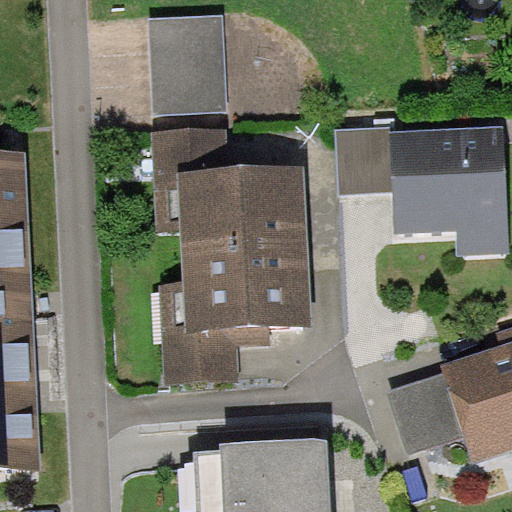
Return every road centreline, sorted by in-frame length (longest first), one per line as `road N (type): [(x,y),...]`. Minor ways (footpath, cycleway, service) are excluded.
road 1 (residential): [(90,511),(63,0)]
road 2 (unknown): [(84,401),(365,394)]
